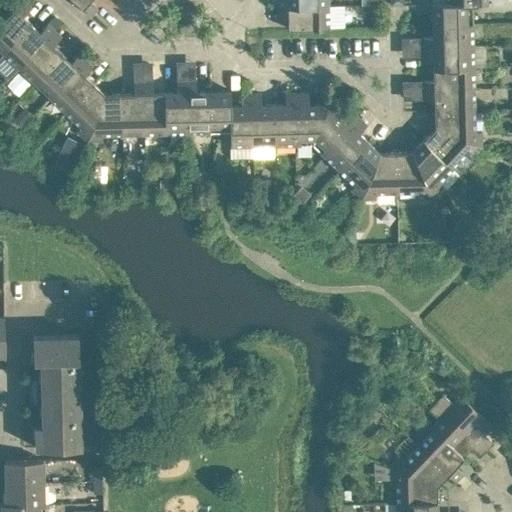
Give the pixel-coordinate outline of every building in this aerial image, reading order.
[(0,48),(3,51),(31,22),(23,14),(30,6),(23,0),(22,0),(0,23),(0,48)] [(89,0),(74,0),(91,15),(97,8),(90,0),(89,0)] [(461,23),(461,13),(460,4),(432,4),(432,23),(461,23)] [(328,5),(277,6),(277,16),(288,16),(288,28),(328,28),(344,27),(344,5),(328,5)] [(31,22),(3,51),(19,66),(54,29),(61,22),(54,15),(39,30),(31,22)] [(473,45),(473,22),(461,23),(432,23),(432,37),(421,37),(422,46),(473,45)] [(34,81),(62,52),(54,44),(61,36),(54,29),(19,66),(34,81)] [(474,67),(473,45),(422,46),(422,56),(433,56),(433,67),(474,67)] [(50,96),(85,59),(79,53),(71,60),(62,52),(34,81),(50,96)] [(66,111),(93,82),(85,74),(92,66),(85,59),(50,96),(66,111)] [(474,88),(474,67),(433,67),(433,80),(422,80),(423,89),(474,88)] [(187,132),(186,80),(176,80),(177,92),(165,92),(166,132),(187,132)] [(210,119),(209,95),(209,91),(196,91),(196,80),(186,80),(187,132),(211,131),(210,119)] [(144,133),(143,81),(133,81),(133,92),(122,93),(123,133),(144,133)] [(166,132),(165,92),(153,92),(152,81),(143,81),(144,133),(166,132)] [(87,140),(105,93),(93,82),(66,111),(81,126),(76,130),(87,140)] [(475,110),(474,88),(423,89),(423,99),(434,98),(435,111),(475,110)] [(229,118),(229,90),(223,91),(209,91),(209,95),(210,119),(224,118),(229,118)] [(252,144),(251,93),(242,93),(242,104),(231,105),(231,90),(229,90),(229,118),(229,131),(230,131),(231,145),(252,144)] [(296,143),(295,92),(285,92),(285,103),(273,104),(274,144),(296,143)] [(324,154),(360,117),(353,111),(345,119),(328,102),(304,102),(304,92),(295,92),(296,143),(312,143),(324,154)] [(123,133),(122,93),(105,93),(87,140),(102,140),(102,134),(123,133)] [(274,144),(273,104),(261,104),(261,93),(251,93),(252,144),(274,144)] [(475,131),(475,110),(435,111),(435,127),(481,145),(481,131),(475,131)] [(340,169),(368,140),(359,132),(366,124),(360,117),(324,154),(340,169)] [(481,145),(435,127),(424,139),(453,167),(467,151),(472,156),(481,146),(481,145)] [(453,167),(424,139),(413,151),(412,151),(433,197),(443,186),(438,182),(453,167)] [(361,198),(379,151),(368,140),(340,169),(355,184),(351,188),(361,198)] [(397,191),(396,151),(380,151),(379,151),(361,198),(376,198),(376,192),(397,191)] [(433,197),(412,151),(396,151),(397,191),(418,191),(418,197),(433,197)] [(81,446),(78,335),(78,334),(33,335),(33,359),(41,358),(41,381),(32,381),(32,384),(32,398),(33,402),(42,402),(42,424),(35,424),(35,447),(81,446)] [(493,425),(462,394),(453,403),(443,393),(436,401),(486,449),(493,442),(485,434),(493,425)] [(486,449),(436,401),(428,409),(439,419),(431,427),(433,429),(434,429),(463,457),(470,449),(478,457),(486,449)] [(434,429),(433,429),(419,445),(448,472),(448,473),(456,480),(463,473),(455,466),(463,457),(434,429)] [(448,472),(419,445),(410,436),(395,451),(400,456),(390,466),(437,484),(448,473),(448,472)] [(44,481),(43,459),(5,460),(5,475),(1,475),(1,482),(44,481)] [(437,501),(437,484),(390,466),(390,481),(396,481),(397,502),(437,501)] [(103,479),(102,467),(94,467),(94,479),(103,479)] [(103,492),(103,479),(94,479),(94,492),(103,492)] [(44,504),(44,481),(1,482),(1,489),(6,489),(6,503),(6,504),(40,503),(40,504),(44,504)] [(437,511),(437,501),(397,502),(396,511),(437,511)] [(39,511),(40,504),(40,503),(6,504),(6,503),(1,503),(1,511),(39,511)]
